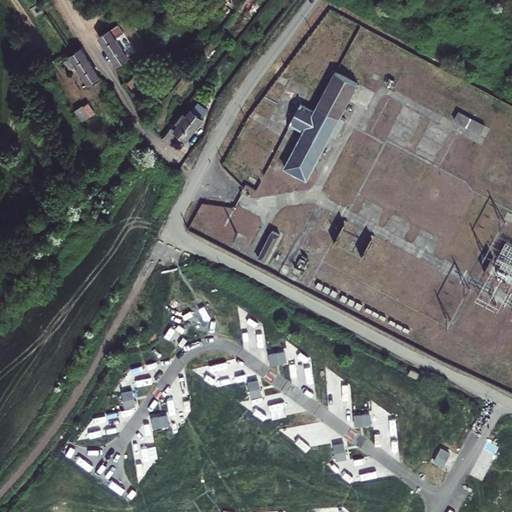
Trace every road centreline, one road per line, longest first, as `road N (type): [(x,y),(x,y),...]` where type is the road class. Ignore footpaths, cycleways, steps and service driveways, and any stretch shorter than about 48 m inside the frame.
road 1 (unclassified): [(196,174),(167,230),(511,405)]
road 2 (unclassified): [(313,0),(242,94),(196,174)]
